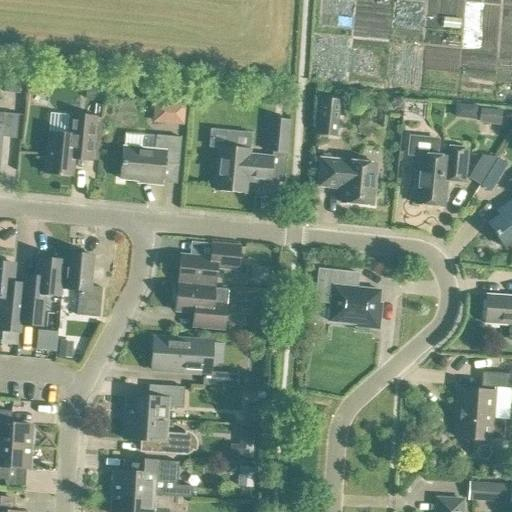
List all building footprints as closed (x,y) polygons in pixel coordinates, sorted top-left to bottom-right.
[(20,82),(4,81),(3,93),(19,95),(20,82)] [(86,87),(85,100),(103,102),(104,88),(86,87)] [(316,136),(337,138),(341,102),(319,99),(316,136)] [(152,102),(152,123),(185,124),(185,102),(152,102)] [(475,120),(476,106),(454,104),(453,118),(475,120)] [(500,126),(501,111),(479,109),(477,124),(500,126)] [(0,114),(0,150),(1,138),(16,140),(18,116),(0,114)] [(97,162),(102,120),(69,116),(66,136),(48,134),(43,174),(72,177),(74,161),(93,163),(93,161),(97,162)] [(289,122),(288,121),(269,120),(266,152),(286,154),(289,122)] [(142,150),(123,148),(120,180),(144,183),(144,184),(161,186),(162,184),(176,186),(178,167),(180,139),(144,136),(142,150)] [(436,157),(438,141),(409,138),(408,155),(418,156),(413,205),(443,208),(446,182),(464,184),(467,150),(445,148),(444,158),(436,157)] [(218,148),(214,191),(245,194),(246,182),(282,185),(285,155),(272,154),(271,158),(248,156),(249,151),(218,148)] [(372,207),(376,165),(320,160),(317,188),(341,190),(340,204),(372,207)] [(495,232),(493,233),(504,249),(511,243),(511,180),(509,182),(511,186),(511,199),(499,209),(502,214),(488,223),(495,232)] [(210,259),(180,256),(177,283),(213,286),(215,271),(237,273),(239,248),(211,245),(210,259)] [(64,276),(61,276),(60,289),(78,291),(76,316),(98,318),(101,289),(89,287),(92,257),(66,254),(66,262),(64,276)] [(24,276),(19,323),(18,335),(21,335),(21,327),(43,329),(46,296),(59,297),(60,289),(61,276),(64,276),(66,262),(36,259),(35,277),(24,276)] [(0,299),(0,300),(0,302),(0,332),(10,334),(9,346),(17,346),(18,335),(19,323),(24,276),(22,276),(21,284),(12,284),(13,265),(0,263),(0,299)] [(353,274),(318,270),(314,302),(330,304),(328,322),(356,325),(355,328),(378,330),(381,305),(378,305),(379,292),(351,289),(353,274)] [(223,331),(227,291),(177,286),(175,312),(192,314),(190,328),(223,331)] [(511,297),(486,296),(484,325),(509,326),(508,338),(511,343),(511,342),(511,297)] [(251,317),(246,334),(265,339),(269,322),(251,317)] [(213,344),(152,339),(150,370),(203,374),(210,375),(211,374),(213,344)] [(59,341),(57,358),(71,360),(72,343),(59,341)] [(481,373),(480,388),(508,390),(509,375),(481,373)] [(210,375),(203,374),(202,386),(237,389),(238,376),(211,374),(210,375)] [(126,396),(125,418),(165,421),(166,409),(182,410),(183,389),(148,386),(147,398),(126,396)] [(458,422),(455,425),(455,433),(457,436),(457,439),(490,441),(490,439),(498,439),(501,436),(502,424),(499,421),(492,420),(494,393),(457,390),(455,412),(459,412),(458,422)] [(246,404),(245,419),(249,419),(248,425),(259,426),(261,405),(246,404)] [(0,446),(30,448),(31,426),(10,425),(11,413),(0,411),(0,446)] [(125,418),(123,441),(145,442),(144,454),(183,457),(189,455),(193,452),(195,446),(194,441),(190,436),(184,435),(164,433),(165,421),(125,418)] [(239,447),(230,447),(230,458),(253,459),(255,433),(240,432),(239,447)] [(30,448),(0,446),(0,480),(6,481),(7,469),(28,470),(30,448)] [(113,472),(112,494),(155,497),(191,499),(192,488),(177,487),(178,464),(135,461),(134,473),(113,472)] [(238,467),(237,488),(253,489),(254,468),(238,467)] [(468,483),(467,501),(510,504),(511,486),(468,483)] [(112,494),(110,511),(166,511),(167,510),(154,509),(155,497),(112,494)] [(0,511),(9,511),(11,499),(0,498),(0,511)] [(460,511),(462,501),(436,500),(435,511),(460,511)]
